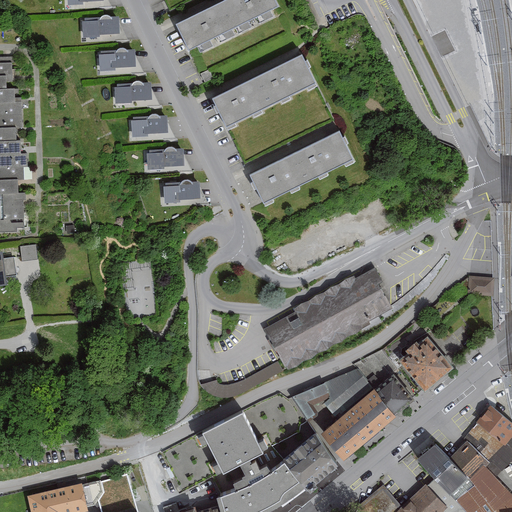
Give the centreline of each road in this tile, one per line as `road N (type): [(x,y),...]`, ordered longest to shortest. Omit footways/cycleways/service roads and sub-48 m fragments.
road 1 (residential): [(135,0),(260,273),(308,277),(511,180)]
road 2 (residential): [(315,511),(511,342)]
